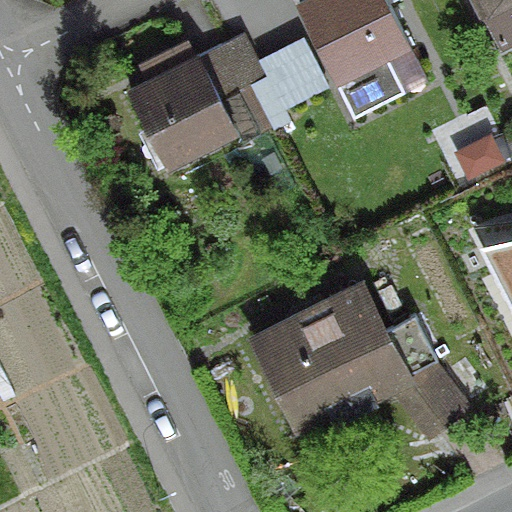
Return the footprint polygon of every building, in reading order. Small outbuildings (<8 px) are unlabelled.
[(331,73),(400,38),(380,0),(303,0),(296,4),(331,73)] [(511,0),(472,0),(495,45),(511,36),(511,0)] [(239,33),(222,42),(244,84),(260,76),(239,33)] [(230,127),(236,137),(263,123),(244,84),(222,42),(174,65),(168,54),(152,61),(158,73),(125,90),(162,161),(230,127)] [(511,247),(489,252),(511,298),(511,247)] [(292,419),(357,385),(361,393),(390,379),(427,429),(457,406),(424,362),(432,358),(409,313),(378,329),(357,287),(252,339),(292,419)]
